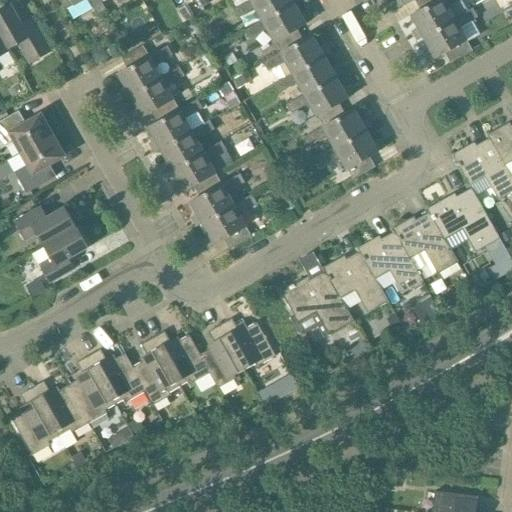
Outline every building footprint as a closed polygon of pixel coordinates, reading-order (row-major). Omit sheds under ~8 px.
[(58,0),(64,10),(75,4),(82,0),(88,0),(97,15),(106,10),(100,0),(58,0)] [(249,0),(233,9),(238,18),(255,8),(262,20),(294,2),(297,0),(249,0)] [(415,0),(421,10),(412,15),(419,27),(414,30),(419,39),(424,36),(455,18),(448,6),(459,0),(415,0)] [(262,20),(245,30),(250,38),(267,29),(275,41),(281,52),(303,39),(297,29),(306,23),(311,20),(305,11),(301,14),(294,2),(262,20)] [(0,35),(7,49),(8,48),(19,42),(30,63),(51,51),(33,18),(22,24),(11,4),(0,10),(0,35)] [(178,12),(184,23),(194,17),(188,6),(178,12)] [(455,18),(424,36),(431,48),(426,51),(431,60),(434,58),(435,58),(445,52),(451,62),(473,50),(467,40),(466,39),(467,39),(460,27),(478,17),(473,8),(455,18)] [(117,31),(105,38),(110,47),(123,40),(117,31)] [(312,34),(303,39),(281,52),(263,63),(268,71),(286,61),(293,73),(293,74),(324,56),(329,53),(324,44),(319,47),(312,34)] [(0,35),(0,70),(2,69),(0,65),(0,54),(9,50),(8,48),(7,49),(0,35)] [(128,69),(119,74),(126,87),(121,90),(126,98),(131,95),(162,77),(155,65),(173,55),(168,46),(150,56),(149,56),(143,46),(122,58),(128,69)] [(293,74),(293,73),(275,83),(280,92),(298,82),(305,94),(336,76),(336,77),(341,74),(336,65),(331,68),(324,56),(293,74)] [(511,62),(498,69),(509,94),(511,92),(511,62)] [(162,77),(131,95),(138,107),(133,110),(138,119),(143,116),(151,112),(152,113),(157,122),(180,109),(175,101),(173,99),(174,98),(167,86),(185,76),(180,67),(162,77)] [(317,115),(318,115),(339,103),(353,95),(348,86),(343,88),(336,77),(336,76),(305,94),(287,104),(292,113),(309,103),(317,115)] [(25,82),(10,88),(14,98),(29,93),(25,82)] [(180,109),(157,122),(148,127),(156,140),(151,142),(156,151),(161,148),(161,149),(192,131),(192,130),(185,118),(203,108),(198,99),(180,109)] [(323,127),(306,136),(311,145),(328,135),(335,147),(335,148),(366,130),(367,130),(372,127),(366,118),(361,121),(354,108),(345,113),(344,112),(339,103),(318,115),(323,124),(323,125),(323,126),(323,127)] [(21,152),(53,134),(41,114),(19,127),(12,114),(0,121),(0,147),(1,149),(15,141),(21,152)] [(210,120),(192,130),(192,131),(161,149),(168,161),(163,163),(168,172),(172,169),(204,151),(197,139),(215,129),(210,120)] [(511,125),(507,128),(505,125),(488,134),(490,138),(491,138),(505,165),(506,164),(511,175),(511,125)] [(335,147),(317,157),(322,166),(340,156),(347,169),(348,168),(348,169),(354,179),(376,166),(370,156),(379,151),(383,148),(378,139),(373,142),(367,130),(366,130),(335,148),(335,147)] [(53,134),(21,152),(28,164),(14,172),(26,194),(49,180),(43,168),(65,156),(53,134)] [(511,191),(511,175),(506,164),(505,165),(491,138),(490,138),(472,148),(470,145),(453,154),(470,185),(485,176),(498,199),(511,191)] [(204,151),(172,169),(179,181),(174,184),(180,193),(184,191),(194,185),(216,173),(234,163),(227,150),(222,141),(204,151)] [(200,196),(191,201),(198,214),(193,217),(198,225),(203,223),(234,205),(227,193),(245,182),(240,173),(222,183),(216,173),(194,185),(200,196)] [(449,196),(427,208),(429,212),(430,211),(445,239),(445,238),(463,228),(476,252),(487,246),(497,264),(490,268),(496,279),(505,274),(511,269),(511,258),(500,238),(472,188),(451,199),(449,196)] [(234,205),(203,223),(210,235),(205,238),(210,246),(213,244),(214,245),(224,239),(230,249),(252,236),(246,226),(239,214),(257,203),(252,194),(234,205)] [(43,246),(76,228),(64,207),(41,221),(35,210),(14,222),(25,241),(37,234),(43,246)] [(396,226),(393,228),(395,231),(410,258),(411,258),(417,270),(431,261),(438,273),(440,272),(445,280),(454,275),(449,267),(458,261),(445,238),(445,239),(430,211),(429,212),(412,222),(410,218),(406,220),(402,217),(396,226)] [(87,248),(76,228),(43,246),(44,248),(33,255),(49,283),(70,272),(64,261),(87,248)] [(358,248),(360,251),(375,278),(390,269),(403,293),(424,281),(411,258),(410,258),(395,231),(377,241),(375,238),(358,248)] [(360,251),(342,261),(340,258),(323,268),(325,271),(340,298),(341,297),(355,289),(368,313),(389,301),(375,278),(360,251)] [(354,321),(341,297),(340,298),(325,271),(305,282),(303,279),(281,291),(298,321),(317,311),(330,334),(354,321)] [(232,318),(220,325),(245,369),(256,363),(258,366),(276,355),(257,323),(249,327),(245,320),(236,325),(232,318)] [(235,375),(245,369),(220,325),(209,331),(217,345),(201,354),(200,355),(210,373),(216,384),(219,388),(237,378),(235,375)] [(165,331),(153,338),(180,385),(191,379),(193,383),(195,381),(202,392),(216,384),(210,373),(200,355),(201,354),(190,335),(173,345),(165,331)] [(348,349),(348,354),(350,359),(353,360),(370,350),(364,340),(359,331),(349,337),(353,346),(348,349)] [(169,391),(180,385),(153,338),(142,344),(149,357),(133,367),(146,391),(154,405),(171,395),(169,391)] [(89,356),(116,403),(127,397),(129,400),(146,391),(133,367),(125,353),(108,363),(101,349),(89,356)] [(69,385),(90,422),(107,413),(105,409),(116,403),(89,356),(78,362),(85,376),(69,385)] [(33,387),(60,435),(70,429),(72,432),(90,422),(69,385),(52,395),(44,381),(33,387)] [(60,435),(33,387),(21,394),(29,407),(11,417),(33,455),(51,444),(49,441),(60,435)] [(283,396),(278,387),(273,390),(272,388),(259,395),(265,405),(283,396)] [(134,436),(142,431),(136,420),(128,425),(134,436)] [(133,436),(128,428),(121,432),(126,440),(133,436)] [(88,464),(81,452),(72,457),(79,469),(88,464)] [(398,477),(383,475),(382,489),(397,491),(398,477)] [(435,491),(432,511),(475,511),(478,497),(435,491)]
